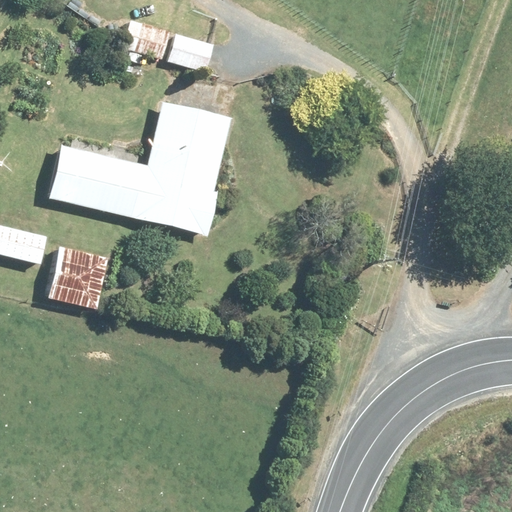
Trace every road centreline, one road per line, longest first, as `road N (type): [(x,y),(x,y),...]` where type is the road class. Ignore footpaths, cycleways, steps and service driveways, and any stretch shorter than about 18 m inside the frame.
road 1 (unclassified): [(339,511),(378,430),(410,397),(440,377),(511,359)]
road 2 (unknown): [(511,243),(476,364)]
